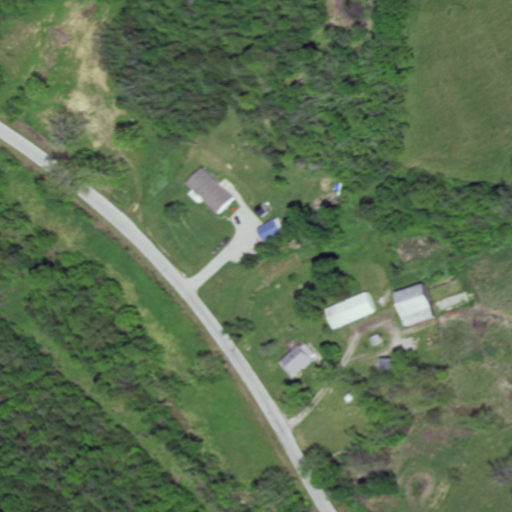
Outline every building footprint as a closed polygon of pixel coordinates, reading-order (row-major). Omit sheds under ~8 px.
[(237,198),(203,167),(189,183),(223,214),(237,198)] [(262,229),(270,243),(288,233),(279,219),(262,229)] [(403,292),(414,326),(441,317),(430,283),(403,292)] [(381,315),(374,294),(334,307),(341,328),(381,315)] [(299,377),(324,358),(312,342),(286,362),(299,377)]
